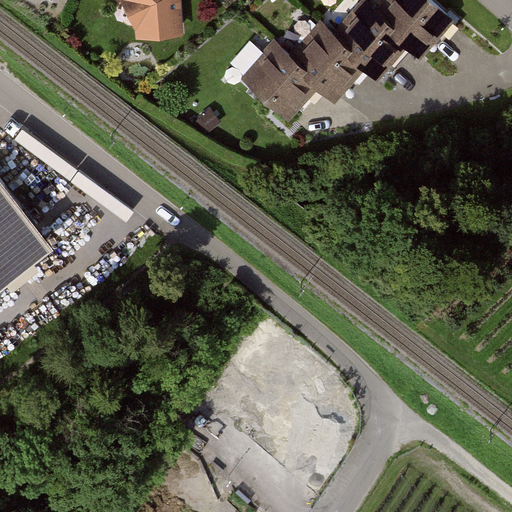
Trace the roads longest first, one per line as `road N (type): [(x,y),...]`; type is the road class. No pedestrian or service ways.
road 1 (residential): [(0,87),(335,341),(396,417)]
road 2 (track): [(511,506),(396,417),(340,511)]
